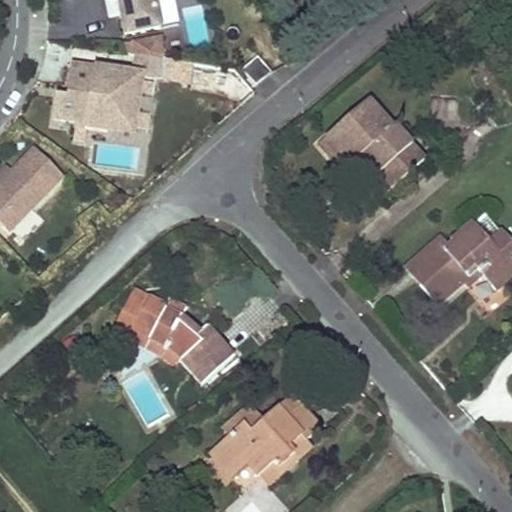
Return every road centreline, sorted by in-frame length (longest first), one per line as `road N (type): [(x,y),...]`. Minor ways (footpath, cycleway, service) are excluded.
road 1 (residential): [(504,511),(210,171)]
road 2 (residential): [(407,0),(210,171)]
